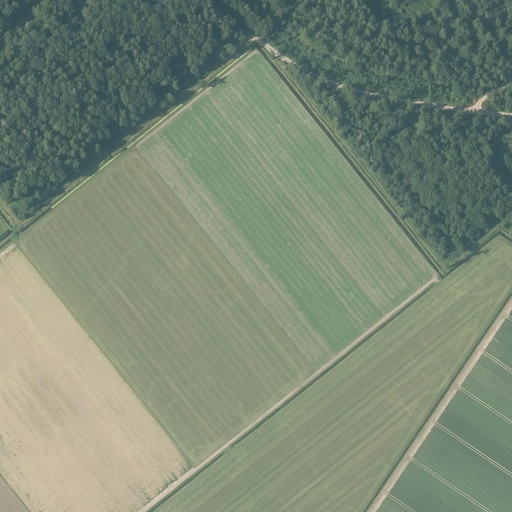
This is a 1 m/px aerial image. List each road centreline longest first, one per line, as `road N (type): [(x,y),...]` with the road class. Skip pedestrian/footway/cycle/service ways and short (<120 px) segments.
road 1 (track): [(277,52),(281,68),(436,262),(455,262),(496,227),(511,234)]
road 2 (track): [(209,0),(241,29),(332,81),(511,115)]
road 3 (track): [(0,241),(255,37)]
